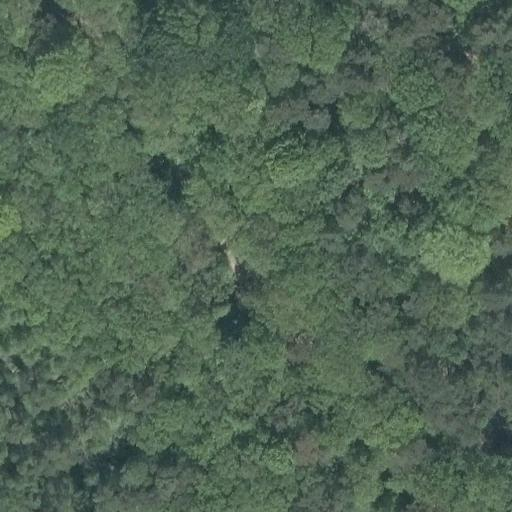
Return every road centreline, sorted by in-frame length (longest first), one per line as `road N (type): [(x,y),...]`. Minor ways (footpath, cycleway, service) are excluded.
road 1 (track): [(267,296),(168,129),(73,0)]
road 2 (track): [(436,511),(267,296)]
